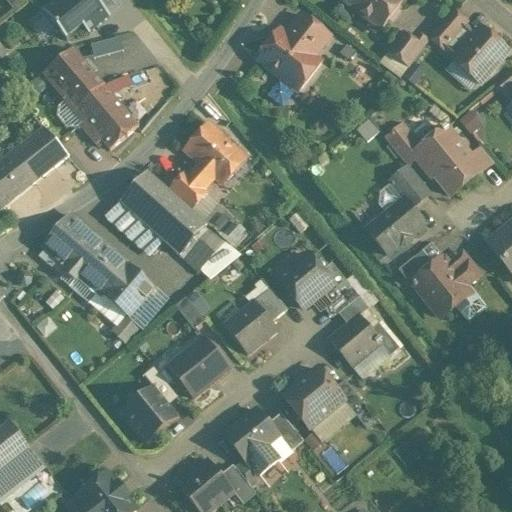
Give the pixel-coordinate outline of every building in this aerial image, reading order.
[(58,1),(43,13),(66,39),(84,27),(89,33),(109,19),(94,0),(68,0),(61,5),(58,1)] [(404,1),(403,0),(347,0),(344,5),(380,32),(404,1)] [(454,14),(430,41),(442,51),(464,26),(466,24),(454,14)] [(329,39),(301,17),(285,37),(314,59),(329,39)] [(464,26),(442,51),(454,62),(453,63),(478,86),(486,77),(490,77),(494,73),(494,68),(507,53),(481,31),(476,37),(464,26)] [(285,37),(280,32),(257,61),(295,91),(318,62),(314,59),(285,37)] [(413,42),(403,34),(388,54),(408,69),(428,43),(418,35),(413,42)] [(75,111),(105,88),(74,51),(44,75),(46,78),(47,77),(55,86),(54,87),(56,89),(58,89),(65,98),(64,99),(66,102),(67,101),(75,111)] [(511,76),(496,89),(511,108),(511,107),(511,76)] [(84,122),(80,126),(96,146),(101,141),(110,152),(138,128),(105,88),(75,111),(84,122)] [(472,112),(461,121),(472,134),(483,125),(472,112)] [(246,161),(207,126),(185,151),(200,165),(186,180),(201,194),(215,178),(224,186),(246,161)] [(421,150),(402,126),(385,140),(407,168),(418,160),(414,155),(421,150)] [(43,129),(0,163),(0,209),(1,211),(68,158),(43,129)] [(446,129),(439,135),(430,132),(420,140),(421,149),(421,150),(414,155),(418,160),(449,198),(467,183),(471,183),(476,180),(476,176),(481,172),(466,154),(466,149),(463,146),(459,145),(446,129)] [(407,168),(388,184),(403,203),(404,202),(412,211),(430,196),(407,168)] [(225,244),(146,174),(120,204),(163,242),(198,274),(225,244)] [(186,180),(182,177),(172,189),(175,191),(172,195),(189,210),(192,207),(194,209),(205,197),(201,194),(186,180)] [(403,203),(366,232),(387,257),(400,247),(400,248),(405,249),(410,245),(410,240),(409,239),(424,227),(412,211),(404,202),(403,203)] [(163,242),(120,204),(106,219),(149,257),(163,242)] [(127,266),(68,216),(42,246),(102,297),(127,266)] [(511,224),(486,246),(511,277),(511,224)] [(432,244),(398,272),(411,288),(412,286),(415,289),(416,288),(441,319),(468,296),(464,291),(480,277),(468,262),(460,269),(454,262),(450,266),(432,244)] [(309,257),(295,270),(289,269),(282,274),(282,280),(278,283),(301,311),(321,294),(332,285),(322,273),(309,257)] [(351,289),(331,265),(322,273),(332,285),(321,294),(331,306),(350,290),(351,289)] [(127,266),(102,297),(129,320),(155,290),(127,266)] [(27,276),(18,277),(14,286),(20,294),(30,293),(33,284),(27,276)] [(358,299),(350,290),(331,306),(324,311),(332,321),(338,316),(358,299)] [(269,291),(253,304),(270,325),(286,312),(269,291)] [(204,323),(186,299),(175,308),(194,332),(204,323)] [(358,299),(338,316),(347,327),(358,318),(359,318),(368,311),(358,299)] [(253,304),(224,328),(248,356),(276,333),(270,325),(253,304)] [(511,314),(499,324),(510,338),(511,336),(511,314)] [(126,318),(112,333),(125,344),(138,329),(126,318)] [(347,327),(329,343),(351,370),(380,346),(381,345),(371,333),(359,318),(358,318),(347,327)] [(398,351),(378,327),(371,333),(381,345),(380,346),(390,358),(398,351)] [(229,372),(203,339),(167,368),(194,401),(229,372)] [(176,397),(153,370),(144,377),(153,388),(167,405),(176,397)] [(318,371),(284,399),(310,430),(343,404),(344,403),(334,391),(318,371)] [(367,411),(344,383),(334,391),(344,403),(343,404),(356,420),(367,411)] [(153,388),(121,413),(147,445),(178,419),(167,405),(153,388)] [(290,454),(303,443),(280,415),(268,425),(257,412),(224,439),(246,465),(247,464),(258,478),(289,453),(290,454)] [(10,423),(0,430),(0,468),(28,447),(10,423)] [(28,447),(0,468),(0,498),(42,466),(28,447)] [(220,477),(208,462),(177,488),(197,511),(212,511),(233,495),(234,494),(220,477)] [(255,495),(232,467),(220,477),(234,494),(233,495),(242,506),(255,495)] [(116,487),(106,475),(78,497),(88,509),(85,511),(84,511),(135,511),(126,499),(128,498),(118,486),(116,487)]
